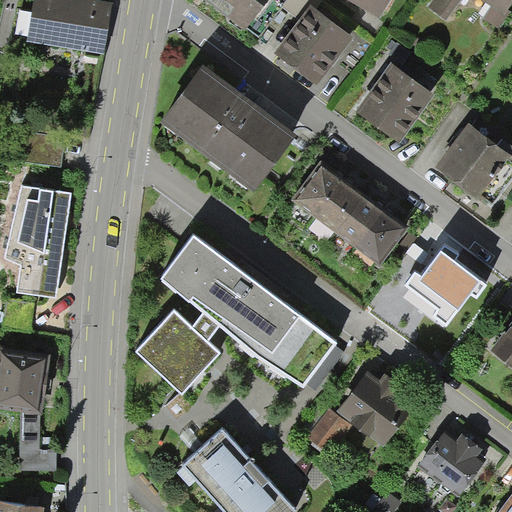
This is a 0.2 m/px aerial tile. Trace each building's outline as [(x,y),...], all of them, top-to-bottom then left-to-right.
[(105,55),(113,3),(89,0),(35,0),(29,44),(105,55)] [(211,0),(245,25),(264,0),(211,0)] [(360,0),(377,10),(382,0),(360,0)] [(484,17),(499,26),(507,12),(500,7),(504,0),(433,0),(430,6),(448,18),(459,0),(474,0),(489,9),(484,17)] [(271,49),(313,80),(347,32),(306,2),(271,49)] [(401,147),(434,97),(390,68),(357,119),(401,147)] [(256,199),(297,144),(206,76),(165,131),(256,199)] [(483,203),(511,163),(511,158),(471,129),(440,171),(483,203)] [(66,136),(23,131),(20,162),(62,167),(66,136)] [(317,218),(346,180),(321,162),(293,200),(317,218)] [(346,180),(317,218),(339,234),(367,196),(346,180)] [(15,294),(56,299),(71,194),(23,187),(6,259),(20,265),(15,294)] [(367,196),(339,234),(361,251),(389,212),(367,196)] [(389,212),(361,251),(380,265),(408,226),(389,212)] [(195,235),(162,279),(205,311),(194,327),(175,312),(137,352),(182,394),(220,354),(208,342),(221,324),(305,386),(337,344),(254,278),(195,235)] [(458,324),(487,281),(441,250),(412,293),(458,324)] [(35,303),(9,300),(5,327),(31,331),(35,303)] [(511,334),(494,358),(511,371),(511,334)] [(16,467),(57,472),(60,438),(40,437),(52,354),(0,347),(0,410),(23,413),(16,467)] [(353,430),(385,454),(415,413),(370,379),(343,416),(331,407),(308,437),(333,456),(353,430)] [(464,498),(489,462),(449,434),(424,470),(464,498)] [(220,511),(293,511),(225,437),(185,473),(220,511)]
